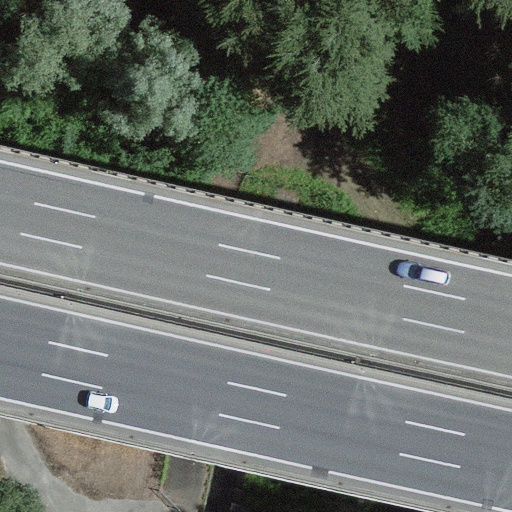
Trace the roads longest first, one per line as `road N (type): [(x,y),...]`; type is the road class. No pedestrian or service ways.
road 1 (motorway): [(511,326),(0,212)]
road 2 (motorway): [(0,348),(511,461)]
